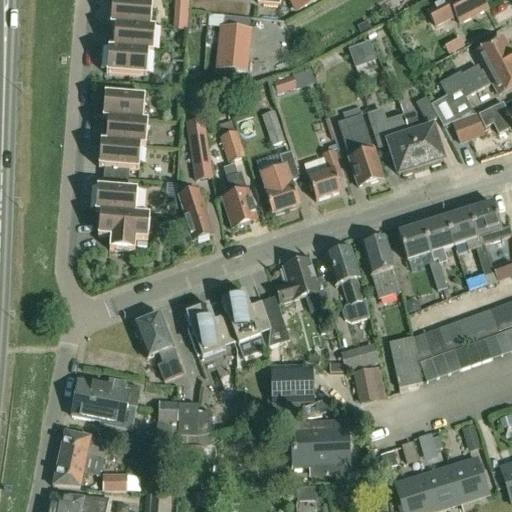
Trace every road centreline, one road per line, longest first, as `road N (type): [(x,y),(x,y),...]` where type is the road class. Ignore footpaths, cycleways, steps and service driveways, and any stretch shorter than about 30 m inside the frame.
road 1 (residential): [(89,320),(156,290),(511,172)]
road 2 (residential): [(89,320),(65,272),(85,0)]
road 3 (residential): [(34,511),(54,410),(77,331),(89,320)]
road 4 (residential): [(511,371),(381,420)]
